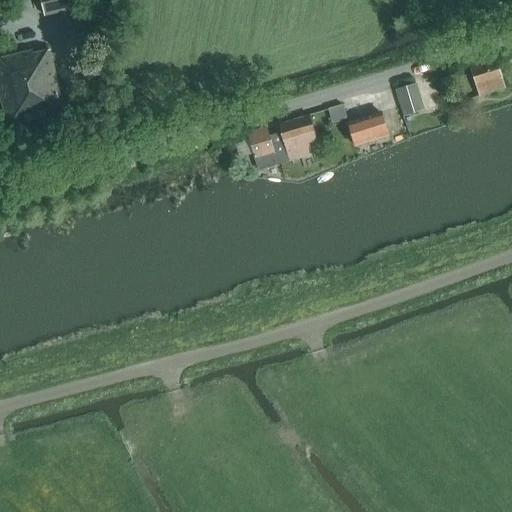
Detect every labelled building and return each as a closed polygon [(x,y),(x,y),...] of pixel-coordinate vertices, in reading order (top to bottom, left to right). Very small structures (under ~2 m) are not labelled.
[(78,0),(41,0),(45,16),(81,8),(78,0)] [(32,50),(0,57),(0,93),(8,125),(65,111),(49,49),(33,53),(32,50)] [(470,68),(479,97),(485,95),(505,89),(497,60),(470,68)] [(405,117),(412,114),(425,110),(417,84),(396,90),(402,109),(405,117)] [(381,113),(366,118),(349,122),(356,146),(373,141),(387,137),(381,113)] [(275,134),(284,163),(290,161),(320,153),(309,115),(279,125),(281,132),(275,134)] [(284,163),(275,134),(270,136),(267,128),(247,134),(254,159),(255,159),(259,171),(284,163)]
